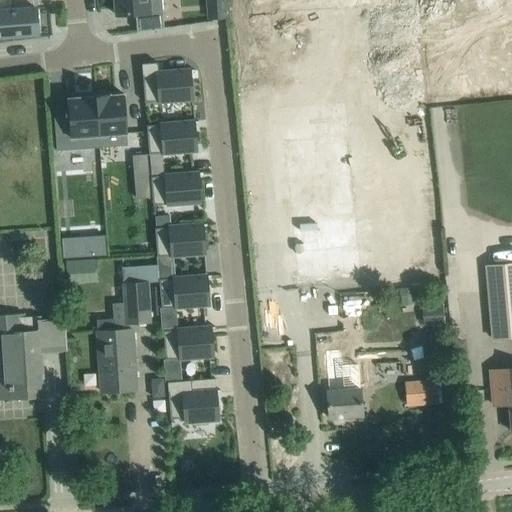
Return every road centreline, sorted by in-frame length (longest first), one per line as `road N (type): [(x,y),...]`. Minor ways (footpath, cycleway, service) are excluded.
road 1 (residential): [(80,56),(185,43),(205,47),(213,63),(251,509)]
road 2 (tertiary): [(251,509),(511,477)]
road 3 (residential): [(402,24),(237,42)]
